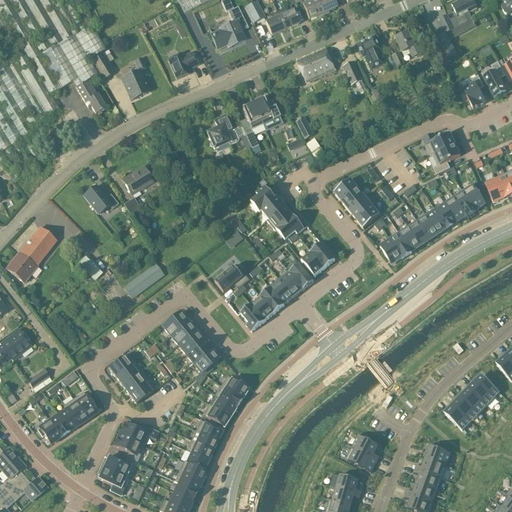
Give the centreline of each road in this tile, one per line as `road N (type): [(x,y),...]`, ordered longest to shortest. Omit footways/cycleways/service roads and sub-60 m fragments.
road 1 (residential): [(0,242),(51,185),(124,130),(414,0)]
road 2 (residential): [(78,490),(111,418),(93,362),(185,298),(238,350),(300,306)]
road 3 (residential): [(300,306),(356,257),(354,243),(315,197),(322,175),(441,120),(471,125),(511,104)]
road 4 (residential): [(511,326),(420,415),(378,511)]
road 5 (tertiary): [(511,228),(387,310)]
